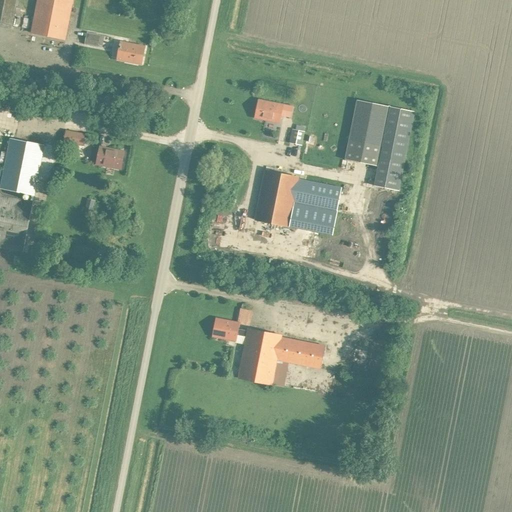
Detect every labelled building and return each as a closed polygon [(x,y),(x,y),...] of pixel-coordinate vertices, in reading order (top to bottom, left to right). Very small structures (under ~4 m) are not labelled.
[(16,0),(0,0),(0,26),(11,29),(16,0)] [(37,0),(31,33),(64,39),(72,0),(37,0)] [(98,47),(100,35),(86,32),(84,44),(98,47)] [(141,64),(144,46),(120,42),(117,60),(141,64)] [(258,100),(255,118),(279,123),(282,105),(258,100)] [(387,106),(357,100),(345,160),(376,166),(387,106)] [(397,182),(410,111),(390,107),(376,183),(389,186),(390,181),(397,182)] [(289,143),(301,145),(304,131),(292,129),(289,143)] [(79,145),(82,133),(68,130),(66,142),(79,145)] [(34,195),(44,146),(10,139),(0,188),(34,195)] [(120,169),(124,151),(100,146),(96,164),(120,169)] [(336,211),(341,188),(298,179),(298,177),(264,171),(255,220),(288,226),(293,202),(336,211)] [(0,246),(13,249),(12,249),(22,251),(32,202),(22,200),(22,201),(0,196),(0,246)] [(332,235),(337,211),(336,211),(293,202),(288,226),(332,235)] [(350,251),(347,256),(356,260),(358,255),(350,251)] [(240,319),(252,321),(255,307),(243,305),(240,319)] [(247,331),(238,329),(239,323),(216,318),(212,336),(235,341),(236,335),(246,337),(247,331)] [(248,329),(247,331),(246,337),(238,378),(272,385),(276,360),(281,337),(281,335),(248,329)] [(281,337),(276,360),(320,368),(324,346),(281,337)]
